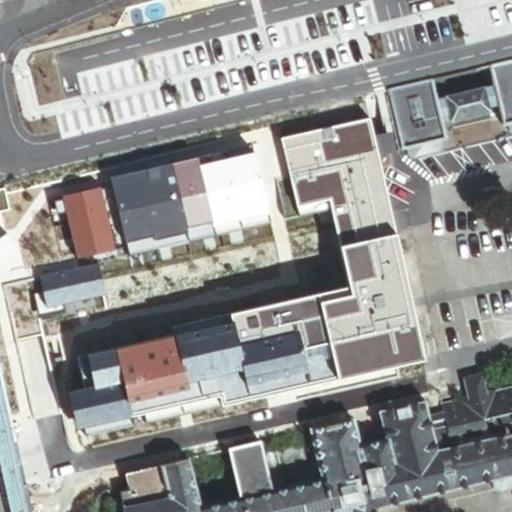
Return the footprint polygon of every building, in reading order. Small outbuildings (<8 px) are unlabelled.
[(231,0),(170,0),(114,14),(119,31),(232,2),(231,0)] [(511,60),(487,67),(492,87),(435,100),(430,81),(386,91),(401,151),(405,150),(407,157),(412,160),(439,154),(442,147),(440,142),(445,141),(440,121),(449,119),(450,123),(490,115),(488,109),(497,108),(502,127),(507,126),(508,132),(511,134),(511,60)] [(368,120),(280,140),(289,179),(275,182),(284,221),(330,210),(340,256),(350,253),(355,274),(345,276),(348,288),(350,296),(271,314),(270,306),(229,316),(231,323),(174,336),(99,354),(101,362),(79,367),(84,390),(75,393),(85,439),(106,434),(104,424),(164,410),(166,420),(192,414),(189,405),(245,392),(247,402),(295,391),(293,381),(317,375),(319,385),(336,381),(334,371),(365,364),(367,374),(396,368),(394,357),(419,351),(377,158),(390,155),(386,135),(372,137),(368,120)] [(226,152),(197,159),(198,167),(228,160),(226,152)] [(100,189),(61,198),(76,260),(126,248),(128,257),(270,224),(254,154),(228,160),(198,167),(197,159),(183,162),(188,183),(176,185),(171,165),(146,171),(148,179),(132,183),(130,175),(110,179),(112,189),(101,191),(100,189)] [(146,171),(130,175),(132,183),(148,179),(146,171)] [(350,253),(340,256),(345,276),(355,274),(350,253)] [(97,264),(39,278),(46,310),(104,296),(97,264)] [(229,316),(172,329),(174,336),(231,323),(229,316)] [(99,354),(77,359),(79,367),(101,362),(99,354)] [(466,397),(486,392),(482,373),(461,378),(466,397)] [(442,415),(426,419),(435,453),(511,434),(511,391),(490,396),(488,392),(486,392),(466,397),(463,398),(464,402),(440,408),(442,415)] [(358,446),(374,510),(388,507),(396,504),(491,482),(511,476),(511,434),(435,453),(426,419),(423,404),(379,414),(384,440),(372,442),(358,446)] [(374,511),(374,510),(358,446),(352,421),(309,431),(311,440),(321,479),(327,511),(374,511)] [(274,449),(283,488),(321,479),(311,440),(274,449)] [(226,451),(237,499),(270,492),(261,452),(259,443),(226,451)] [(283,488),(274,449),(261,452),(270,492),(283,488)] [(327,511),(321,479),(283,488),(270,492),(237,499),(199,508),(188,460),(159,467),(169,511),(327,511)] [(169,511),(159,467),(124,476),(128,491),(119,493),(123,511),(169,511)] [(511,476),(491,482),(493,490),(499,493),(511,490),(511,476)]
